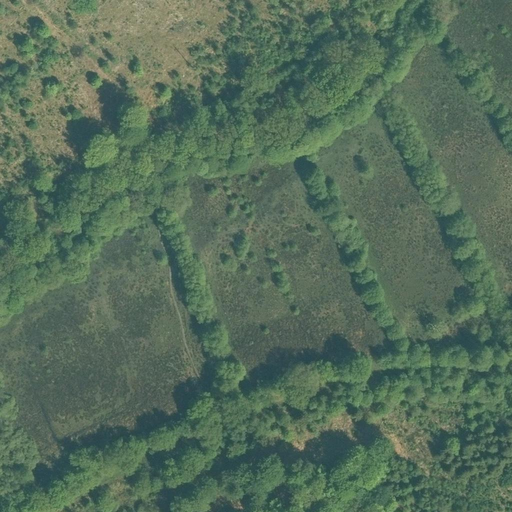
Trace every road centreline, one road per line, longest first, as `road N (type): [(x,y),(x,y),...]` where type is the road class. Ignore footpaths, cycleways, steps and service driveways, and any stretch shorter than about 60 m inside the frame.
road 1 (track): [(211,430),(347,379),(511,362)]
road 2 (track): [(46,511),(159,451)]
